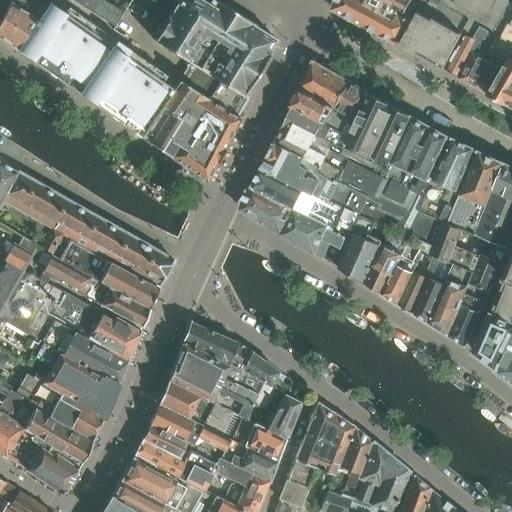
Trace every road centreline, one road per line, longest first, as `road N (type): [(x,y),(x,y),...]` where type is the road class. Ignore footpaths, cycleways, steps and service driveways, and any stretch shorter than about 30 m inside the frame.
road 1 (residential): [(217,213),(511,406)]
road 2 (residential): [(0,55),(217,213)]
road 3 (residential): [(76,511),(187,276)]
road 4 (residential): [(217,213),(304,23),(265,0)]
road 5 (residential): [(0,146),(193,262)]
road 6 (residential): [(474,511),(317,383)]
road 7 (residential): [(317,383),(224,317),(187,276)]
road 8 (residential): [(265,511),(317,383)]
